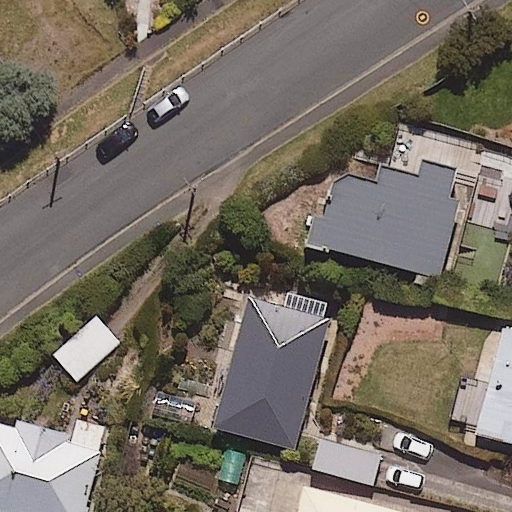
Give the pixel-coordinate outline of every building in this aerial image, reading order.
[(311,217),(303,250),(443,282),(461,202),(448,199),(455,170),(419,161),(415,176),(380,168),(376,184),(348,178),(331,186),(323,220),(311,217)] [(245,299),(211,429),(294,451),(329,321),(245,299)] [(119,342),(95,317),(52,357),(75,382),(119,342)] [(511,325),(496,322),(468,439),(511,450),(511,325)] [(0,426),(0,511),(84,511),(100,453),(68,445),(71,435),(16,421),(14,430),(0,426)] [(381,450),(321,436),(312,470),(373,485),(381,450)] [(392,511),(304,490),(297,511),(392,511)]
